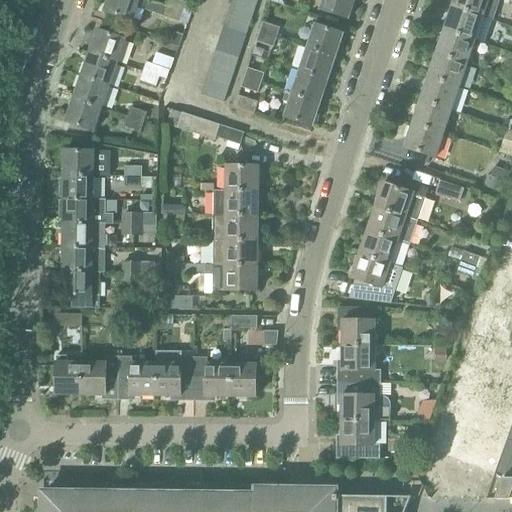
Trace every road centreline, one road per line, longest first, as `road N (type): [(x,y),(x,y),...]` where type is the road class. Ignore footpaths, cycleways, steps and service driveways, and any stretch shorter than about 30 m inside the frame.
road 1 (residential): [(401,0),(308,286),(302,431),(18,435)]
road 2 (unclassified): [(18,435),(27,144),(39,65),(62,0)]
